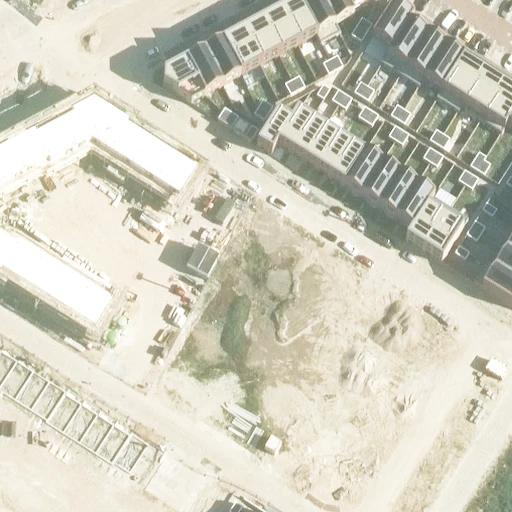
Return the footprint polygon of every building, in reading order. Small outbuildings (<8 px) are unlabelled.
[(296,0),(298,3),(297,4),(316,39),(334,30),(317,0),(296,0)] [(340,0),(317,0),(334,30),(352,20),(340,0)] [(340,0),(352,20),(353,20),(351,16),(369,7),(371,0),(340,0)] [(297,4),(278,14),(297,50),(316,39),(297,4)] [(392,7),(371,41),(389,53),(385,59),(386,60),(411,20),(392,7)] [(278,14),(259,25),(278,60),(297,50),(278,14)] [(411,20),(386,60),(404,72),(425,38),(408,27),(412,20),(411,20)] [(361,22),(357,29),(367,35),(371,29),(361,22)] [(259,25),(240,35),(259,70),(278,60),(259,25)] [(357,29),(352,36),(362,42),(367,35),(357,29)] [(240,35),(221,45),(240,80),(259,70),(240,35)] [(425,38),(404,72),(422,83),(444,49),(436,44),(435,40),(431,37),(427,39),(425,38)] [(221,45),(203,55),(222,90),(240,80),(221,45)] [(444,49),(422,83),(440,95),(462,61),(454,56),(454,51),(450,49),(445,50),(444,49)] [(186,64),(185,64),(204,100),(222,90),(203,55),(195,59),(189,59),(186,64)] [(336,60),(329,64),(335,75),(342,71),(336,60)] [(462,61),(440,95),(461,108),(482,74),(473,68),(473,63),(469,61),(464,62),(462,61)] [(162,77),(162,89),(190,107),(204,100),(185,64),(162,77)] [(329,64),(322,68),(328,78),(335,75),(329,64)] [(482,74),(461,108),(481,120),(502,87),(494,81),(493,76),(489,74),(485,75),(482,74)] [(298,81),(291,84),(297,95),(304,91),(298,81)] [(291,84),(284,88),(290,99),(297,95),(291,84)] [(359,86),(353,96),(360,101),(366,91),(359,86)] [(511,92),(502,87),(481,120),(501,133),(511,116),(511,92)] [(322,89),(316,99),(322,103),(329,93),(322,89)] [(366,91),(360,101),(367,105),(373,95),(366,91)] [(337,94),(331,104),(338,109),(344,99),(337,94)] [(344,99),(338,109),(344,113),(351,103),(344,99)] [(262,104),(257,111),(268,118),(272,111),(262,104)] [(0,155),(0,281),(93,340),(112,310),(16,249),(14,252),(0,243),(0,195),(46,171),(48,174),(90,152),(177,207),(196,178),(127,133),(129,130),(92,107),(0,155)] [(396,109),(389,120),(396,124),(403,114),(396,109)] [(257,111),(253,118),(263,125),(268,118),(257,111)] [(364,111),(357,121),(364,126),(370,115),(364,111)] [(224,113),(217,124),(224,128),(231,118),(224,113)] [(276,116),(255,149),(269,158),(297,115),(296,114),(289,124),(276,116)] [(403,114),(396,124),(403,128),(410,118),(403,114)] [(297,115),(269,158),(270,158),(277,148),(289,156),(310,123),(297,115)] [(370,115),(364,126),(371,130),(377,120),(370,115)] [(511,116),(501,133),(502,134),(505,129),(511,133),(511,116)] [(231,118),(224,128),(231,132),(237,122),(231,118)] [(310,123),(289,156),(302,164),(323,132),(310,123)] [(249,130),(242,140),(249,145),(255,134),(249,130)] [(394,130),(387,140),(394,145),(401,135),(394,130)] [(323,132),(302,164),(315,173),(336,140),(323,132)] [(434,134),(428,144),(435,148),(441,138),(434,134)] [(401,135),(394,145),(401,149),(408,139),(401,135)] [(441,138),(435,148),(442,153),(448,142),(441,138)] [(336,140),(315,173),(329,181),(349,148),(336,140)] [(349,148),(329,181),(342,189),(363,156),(362,155),(362,156),(349,148)] [(428,152),(422,162),(429,167),(435,156),(428,152)] [(363,156),(342,189),(359,200),(380,167),(363,156)] [(435,156),(429,167),(436,171),(442,161),(435,156)] [(475,160),(468,170),(475,174),(482,164),(475,160)] [(482,164),(475,174),(482,178),(489,168),(482,164)] [(380,167),(359,200),(367,205),(370,210),(375,211),(376,211),(398,178),(380,167)] [(463,174),(456,184),(463,189),(470,178),(463,174)] [(196,178),(173,214),(190,225),(213,188),(211,187),(209,181),(204,182),(196,178)] [(398,178),(376,211),(384,216),(387,221),(392,221),(393,222),(415,188),(398,178)] [(470,178),(463,189),(470,193),(476,183),(470,178)] [(226,192),(220,193),(213,188),(190,225),(207,235),(230,199),(227,197),(226,192)] [(415,188),(393,222),(410,233),(412,234),(432,202),(433,200),(415,188)] [(242,202),(236,203),(230,199),(207,235),(223,245),(246,209),(243,207),(242,202)] [(410,233),(404,243),(421,254),(448,212),(432,202),(412,234),(410,233)] [(485,207),(481,214),(491,221),(496,214),(485,207)] [(258,212),(253,213),(246,209),(223,245),(238,255),(239,256),(261,221),(262,222),(263,220),(259,218),(258,212)] [(448,212),(421,254),(440,266),(467,224),(448,212)] [(238,255),(237,257),(254,268),(277,231),(261,221),(239,256),(238,255)] [(474,225),(469,232),(480,239),(484,232),(474,225)] [(133,243),(138,246),(143,249),(147,252),(156,238),(142,229),(133,243)] [(277,231),(254,268),(270,278),(293,242),(277,231)] [(469,232),(465,239),(475,246),(480,239),(469,232)] [(293,242),(270,278),(287,288),(310,252),(293,242)] [(164,252),(157,262),(164,266),(171,256),(164,252)] [(326,262),(310,252),(287,288),(304,299),(307,294),(306,293),(326,262)] [(511,259),(504,254),(493,273),(511,284),(511,259)] [(131,277),(140,263),(135,261),(131,258),(126,255),(117,268),(131,277)] [(171,270),(177,260),(171,256),(164,266),(171,270)] [(306,293),(323,304),(346,268),(328,257),(325,262),(326,262),(306,293)] [(445,258),(441,265),(451,271),(456,264),(445,258)] [(143,277),(150,266),(143,262),(136,272),(143,277)] [(484,267),(472,286),(511,311),(511,284),(493,273),(484,267)] [(340,315),(363,279),(346,268),(323,304),(340,315)] [(196,272),(190,282),(196,287),(203,276),(196,272)] [(165,276),(159,287),(165,291),(172,281),(165,276)] [(203,291),(210,281),(203,276),(196,287),(203,291)] [(172,295),(179,285),(172,281),(165,291),(172,295)] [(229,293),(222,303),(229,307),(235,297),(229,293)] [(373,300),(363,293),(359,300),(369,306),(373,300)] [(195,295),(188,305),(195,309),(201,299),(195,295)] [(121,297),(99,331),(114,341),(136,306),(121,297)] [(236,312),(242,301),(235,297),(229,307),(236,312)] [(202,314),(208,304),(201,299),(195,309),(202,314)] [(354,307),(364,313),(369,306),(359,300),(354,307)] [(436,325),(400,302),(389,319),(425,342),(436,325)] [(136,306),(114,341),(128,350),(150,315),(136,306)] [(261,313),(254,324),(261,328),(268,318),(261,313)] [(225,314),(218,324),(225,329),(232,319),(225,314)] [(164,326),(165,325),(150,315),(128,350),(141,358),(142,359),(163,326),(164,326)] [(268,332),(275,322),(268,318),(261,328),(268,332)] [(232,333),(238,323),(232,319),(225,329),(232,333)] [(378,335),(415,358),(425,342),(389,319),(378,335)] [(140,360),(147,364),(153,375),(178,336),(163,326),(142,359),(141,358),(140,360)] [(352,333),(342,326),(337,333),(348,340),(352,333)] [(255,333),(249,344),(256,348),(262,338),(255,333)] [(333,340),(343,347),(348,340),(337,333),(333,340)] [(294,335),(288,345),(295,349),(301,339),(294,335)] [(415,366),(413,360),(415,358),(378,335),(368,352),(404,375),(409,367),(415,366)] [(153,375),(165,376),(171,380),(193,345),(178,336),(153,375)] [(262,352),(269,342),(262,338),(256,348),(262,352)] [(302,353),(308,343),(301,339),(295,349),(302,353)] [(184,394),(209,355),(193,345),(171,380),(178,384),(184,394)] [(0,511),(0,393),(44,421),(46,423),(45,425),(88,452),(112,467),(113,465),(178,507),(180,503),(193,511),(221,511),(232,494),(198,473),(196,476),(172,461),(169,457),(165,456),(156,451),(153,447),(149,446),(131,435),(130,436),(66,395),(65,395),(66,394),(33,373),(25,367),(22,363),(18,363),(9,357),(6,353),(1,352),(0,351),(0,511)] [(404,383),(403,377),(404,375),(368,352),(357,370),(393,393),(398,384),(404,383)] [(286,353),(279,363),(286,367),(292,357),(286,353)] [(184,394),(196,395),(202,399),(224,365),(209,355),(184,394)] [(293,372),(299,361),(292,357),(286,367),(293,372)] [(330,367),(320,361),(315,368),(326,374),(330,367)] [(491,362),(484,372),(501,382),(507,372),(491,362)] [(214,414),(239,374),(224,365),(202,399),(208,403),(214,414)] [(311,375),(321,381),(326,374),(315,368),(311,375)] [(393,400),(392,395),(393,393),(357,370),(346,387),(382,410),(387,401),(393,400)] [(214,414),(226,414),(232,418),(254,384),(239,374),(214,414)] [(264,404),(270,394),(254,384),(232,418),(247,428),(263,404),(264,404)] [(382,417),(381,412),(382,410),(346,387),(335,404),(371,427),(376,419),(382,417)] [(308,402),(298,395),(294,402),(304,409),(308,402)] [(289,409),(300,415),(304,409),(294,402),(289,409)] [(263,404),(247,428),(240,438),(257,448),(279,414),(264,404),(263,404)] [(371,435),(370,429),(371,427),(335,404),(323,422),(327,424),(327,423),(360,444),(361,444),(365,436),(371,435)] [(327,424),(317,440),(353,463),(364,446),(361,444),(360,444),(327,423),(327,424)] [(9,424),(5,430),(15,436),(19,430),(9,424)] [(280,424),(273,435),(280,439),(286,429),(280,424)] [(287,443),(293,433),(286,429),(280,439),(287,443)] [(19,430),(15,436),(25,443),(29,436),(19,430)] [(307,456),(343,479),(353,463),(317,440),(307,456)] [(274,458),(280,448),(270,441),(264,451),(274,458)] [(43,445),(38,451),(48,457),(52,451),(43,445)] [(52,451),(48,457),(58,464),(62,457),(52,451)] [(296,473),(332,496),(343,479),(307,456),(296,473)] [(75,465),(71,472),(81,478),(85,471),(75,465)] [(85,471),(81,478),(90,484),(95,478),(85,471)] [(108,486),(104,493),(114,499),(118,492),(108,486)] [(118,492),(114,499),(124,505),(128,499),(118,492)]
